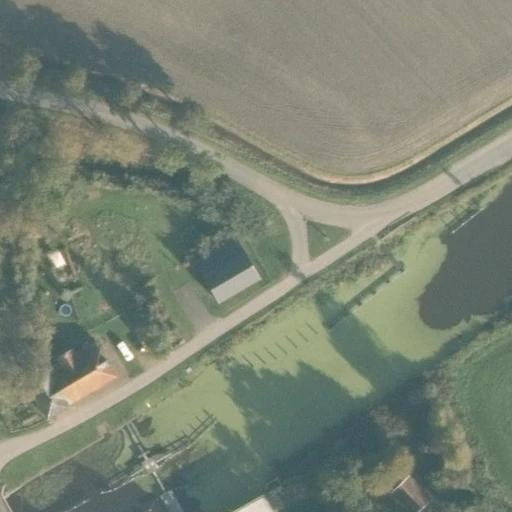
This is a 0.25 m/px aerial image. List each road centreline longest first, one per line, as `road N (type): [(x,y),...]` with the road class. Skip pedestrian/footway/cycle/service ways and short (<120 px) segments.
road 1 (unclassified): [(0,455),(89,411),(299,276)]
road 2 (tertiary): [(287,200),(169,135),(0,89)]
road 3 (tertiary): [(387,216),(511,140)]
